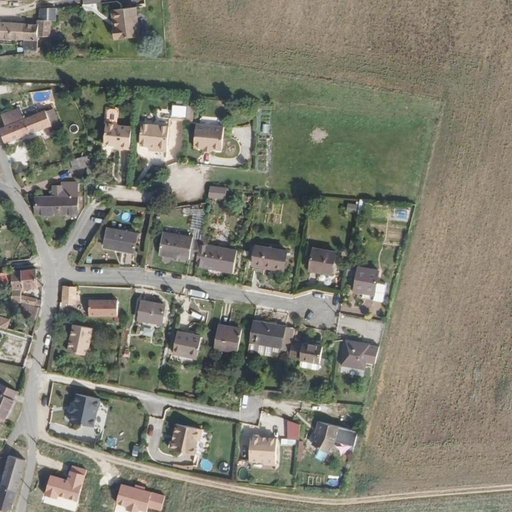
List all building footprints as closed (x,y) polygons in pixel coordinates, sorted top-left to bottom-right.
[(148,33),(144,5),(122,7),(124,19),(124,24),(122,25),(123,36),(148,33)] [(59,38),(59,23),(62,23),(62,9),(53,9),(47,9),(47,21),(44,21),(44,26),(30,25),(29,43),(46,43),(46,38),(59,38)] [(0,42),(29,43),(30,25),(5,24),(0,23),(0,42)] [(6,146),(50,128),(52,132),(62,128),(54,111),(47,114),(46,113),(25,121),(8,129),(2,131),(6,146)] [(25,121),(22,112),(4,119),(8,129),(25,121)] [(131,156),(133,133),(120,132),(120,129),(105,128),(103,151),(119,153),(119,156),(131,156)] [(168,157),(170,132),(143,129),(142,151),(151,151),(160,152),(160,156),(168,157)] [(224,154),(225,131),(197,130),(196,153),(206,153),(213,154),(224,154)] [(101,161),(100,154),(89,157),(91,164),(101,161)] [(73,158),(74,169),(87,168),(87,157),(73,158)] [(85,214),(84,184),(69,184),(69,188),(63,188),(63,198),(42,198),(42,215),(85,214)] [(223,203),(225,191),(210,190),(208,202),(223,203)] [(140,253),(141,234),(110,232),(108,251),(140,253)] [(199,264),(203,243),(166,236),(162,257),(199,264)] [(235,275),(239,253),(210,248),(212,243),(203,241),(203,243),(199,264),(198,269),(235,275)] [(286,272),(290,254),(257,248),(254,266),(286,272)] [(333,278),(337,256),(314,252),(310,274),(333,278)] [(44,288),(42,276),(38,277),(36,270),(15,273),(16,303),(41,310),(43,303),(38,301),(38,300),(25,297),(25,291),(44,288)] [(378,285),(380,274),(360,270),(355,293),(362,294),(361,300),(375,302),(375,301),(378,285)] [(0,283),(11,283),(11,273),(0,273),(0,283)] [(76,298),(78,280),(65,278),(63,296),(76,298)] [(386,308),(389,292),(378,285),(375,301),(386,308)] [(90,316),(118,316),(118,299),(89,299),(90,316)] [(163,325),(167,307),(143,302),(140,320),(163,325)] [(37,321),(41,310),(16,303),(15,317),(37,321)] [(0,315),(0,329),(10,331),(12,318),(0,315)] [(86,355),(92,328),(72,324),(67,352),(86,355)] [(293,345),(296,330),(263,324),(262,326),(254,325),(251,344),(276,348),(292,351),(293,345)] [(239,354),(244,331),(229,328),(229,330),(220,329),(216,349),(239,354)] [(198,361),(203,339),(179,334),(174,356),(198,361)] [(371,348),(371,347),(349,343),(344,367),(366,371),(367,366),(371,348)] [(274,358),(276,348),(251,344),(249,353),(274,358)] [(323,366),(326,349),(306,345),(306,348),(293,345),(292,351),(291,359),(303,362),(323,366)] [(374,373),(378,355),(371,348),(367,366),(374,373)] [(322,373),(323,366),(303,362),(302,369),(322,373)] [(2,387),(1,391),(0,390),(0,423),(6,426),(16,406),(13,405),(18,395),(2,387)] [(99,429),(105,400),(80,395),(78,404),(76,404),(74,414),(76,415),(74,424),(99,429)] [(282,403),(283,397),(255,395),(254,401),(282,403)] [(207,436),(209,424),(183,419),(180,436),(177,437),(176,442),(178,446),(189,448),(202,450),(205,435),(207,436)] [(289,421),(288,437),(301,438),(302,422),(289,421)] [(336,449),(340,435),(320,430),(318,438),(320,439),(319,442),(313,452),(329,461),(336,449)] [(277,469),(278,443),(262,442),(259,440),(255,440),(252,442),(251,465),(266,466),(266,468),(277,469)] [(22,484),(29,461),(13,453),(0,493),(0,506),(14,509),(22,484)] [(87,469),(73,465),(69,479),(51,474),(45,495),(58,499),(59,496),(78,501),(87,469)] [(165,496),(122,485),(117,504),(128,506),(127,510),(134,511),(140,511),(141,510),(147,511),(148,508),(161,511),(165,496)]
